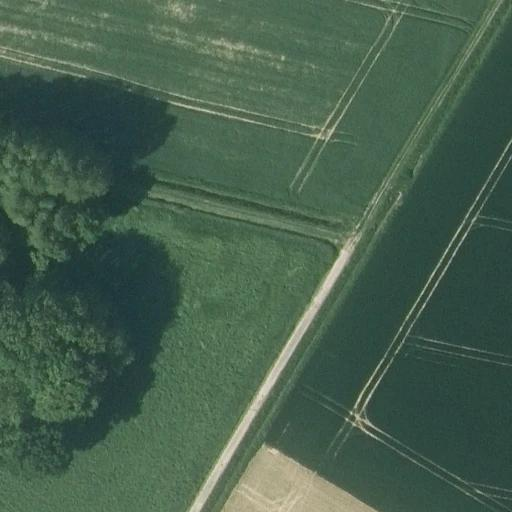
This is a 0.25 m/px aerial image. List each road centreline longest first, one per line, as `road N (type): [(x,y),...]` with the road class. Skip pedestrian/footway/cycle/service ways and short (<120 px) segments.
road 1 (track): [(494,0),(360,229),(0,143)]
road 2 (track): [(360,229),(194,511)]
